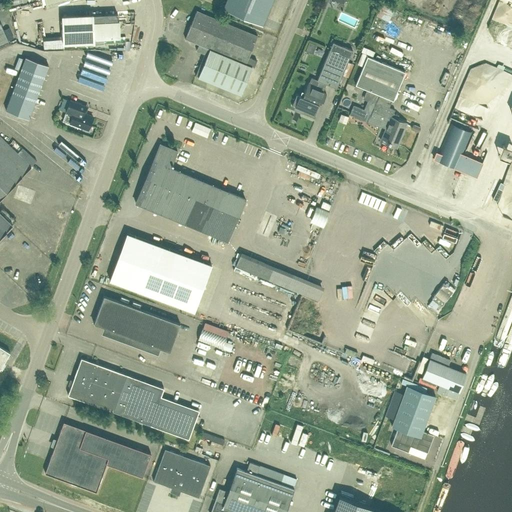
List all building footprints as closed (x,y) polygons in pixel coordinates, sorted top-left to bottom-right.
[(225,0),(222,8),(261,25),(271,0),(225,0)] [(390,21),(396,10),(387,5),(380,16),(390,21)] [(203,55),(206,56),(197,77),(240,94),(251,67),(253,68),(256,60),(248,57),(257,36),(196,10),(184,38),(198,44),(196,50),(204,54),(203,55)] [(117,21),(117,14),(62,16),(63,38),(43,39),(44,49),(63,49),(63,43),(92,42),(92,38),(118,37),(117,21)] [(2,20),(0,20),(0,41),(9,37),(2,20)] [(352,50),(332,42),(316,80),(310,77),(308,83),(307,82),(301,97),(299,96),(294,107),(313,115),(319,100),(322,102),(326,93),(322,92),(325,83),(336,88),(341,75),(347,77),(353,64),(347,62),(352,50)] [(404,72),(368,56),(355,84),(379,94),(371,112),(353,104),(349,114),(367,122),(385,129),(381,138),(388,141),(387,143),(396,146),(406,123),(391,117),(394,109),(388,107),(391,100),(392,100),(404,72)] [(48,65),(25,57),(5,110),(28,118),(48,65)] [(82,105),(69,100),(62,120),(69,122),(69,123),(87,130),(92,116),(80,112),(82,105)] [(196,123),(194,133),(210,136),(212,126),(196,123)] [(470,131),(452,124),(439,153),(435,152),(433,157),(455,167),(470,131)] [(4,141),(0,144),(0,175),(11,186),(30,166),(4,141)] [(177,151),(159,143),(135,202),(227,241),(244,198),(170,167),(177,151)] [(0,197),(11,186),(0,175),(0,197)] [(328,212),(316,207),(309,222),(322,227),(328,212)] [(0,236),(11,225),(0,213),(0,236)] [(211,264),(126,233),(109,280),(194,311),(211,264)] [(323,286),(241,253),(235,265),(318,299),(323,286)] [(453,291),(444,284),(432,298),(441,305),(453,291)] [(179,323),(103,295),(93,323),(169,351),(179,323)] [(227,341),(231,331),(206,322),(200,340),(233,351),(235,344),(227,341)] [(0,367),(9,352),(0,346),(0,367)] [(163,387),(81,358),(67,395),(113,411),(187,438),(197,410),(160,397),(163,387)] [(466,373),(429,358),(421,377),(458,391),(466,373)] [(238,367),(240,363),(228,359),(220,382),(246,391),(253,372),(238,367)] [(433,435),(422,431),(435,395),(406,385),(391,426),(397,428),(391,445),(408,451),(410,445),(427,451),(433,435)] [(103,470),(106,463),(141,476),(150,453),(63,421),(44,472),(95,491),(103,470)] [(166,448),(154,478),(176,487),(174,493),(178,495),(180,489),(198,496),(210,466),(166,448)] [(259,465),(249,461),(246,471),(236,467),(227,491),(218,488),(209,511),(284,511),(293,488),(255,474),(259,465)] [(334,476),(339,477),(342,466),(337,464),(334,476)] [(386,511),(339,495),(332,511),(386,511)]
